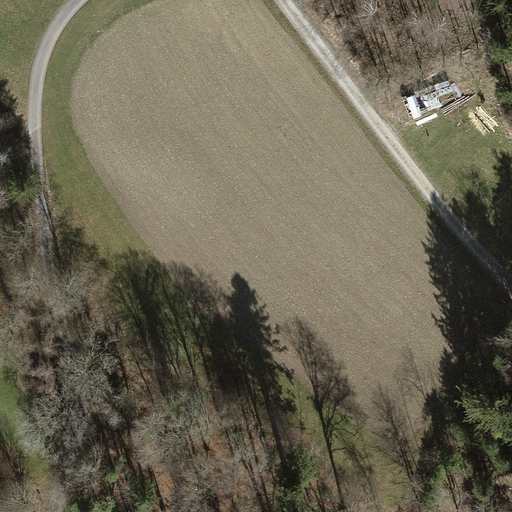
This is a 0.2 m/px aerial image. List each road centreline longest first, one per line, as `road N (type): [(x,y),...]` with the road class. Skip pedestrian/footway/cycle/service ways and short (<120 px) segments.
road 1 (track): [(55,511),(66,386),(38,91),(43,58),(86,0)]
road 2 (track): [(286,0),(511,287)]
